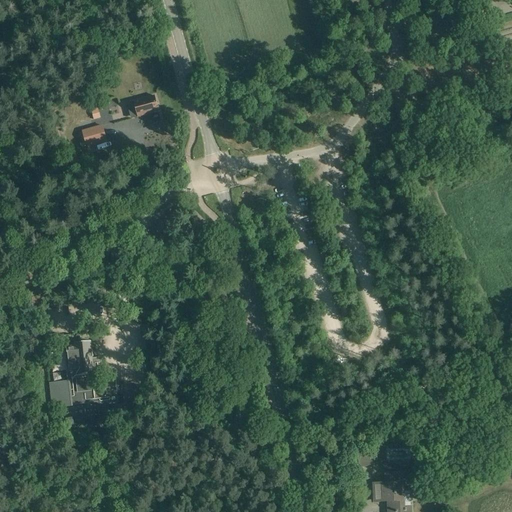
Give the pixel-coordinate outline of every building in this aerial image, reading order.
[(159,111),(155,96),(134,102),(127,104),(129,111),(136,109),(138,117),(159,111)] [(107,98),(108,108),(117,108),(117,98),(107,98)] [(98,109),(91,110),(94,120),(101,118),(98,109)] [(88,130),(83,131),(87,147),(106,141),(102,126),(88,130)] [(66,347),(67,357),(68,357),(68,360),(68,362),(69,371),(66,372),(68,382),(68,381),(70,398),(75,397),(75,398),(78,397),(92,395),(92,396),(95,396),(95,395),(97,395),(95,384),(104,383),(103,372),(101,358),(92,358),(92,357),(93,357),(92,351),(91,351),(91,342),(91,341),(74,343),(75,344),(75,346),(66,347)] [(50,384),(53,408),(71,406),(70,398),(68,381),(68,382),(50,384)] [(115,381),(104,383),(95,384),(97,395),(99,416),(109,415),(109,411),(113,410),(112,402),(117,402),(117,394),(116,381),(115,381)] [(76,428),(99,425),(97,405),(74,408),(76,428)] [(377,463),(372,449),(355,455),(360,469),(377,463)] [(411,491),(410,471),(384,473),(385,483),(384,483),(384,484),(384,492),(382,492),(382,501),(391,501),(391,511),(411,511),(411,506),(405,506),(404,491),(411,491)]
